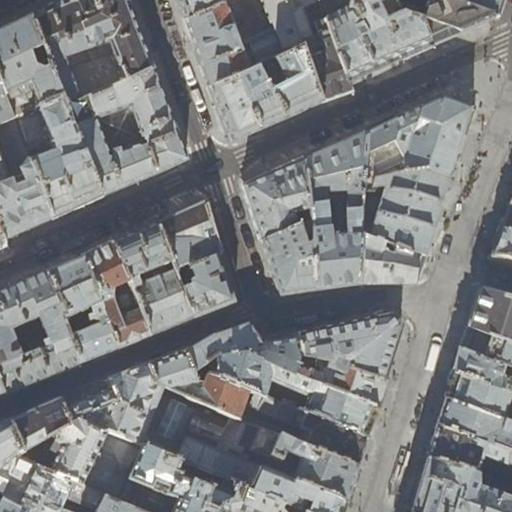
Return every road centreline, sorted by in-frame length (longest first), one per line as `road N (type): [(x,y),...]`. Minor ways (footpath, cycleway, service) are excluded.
road 1 (residential): [(216,169),(511,41)]
road 2 (residential): [(262,310),(240,311),(0,409)]
road 3 (residential): [(0,262),(216,169)]
road 4 (residential): [(444,296),(364,295),(262,310)]
road 5 (residential): [(152,0),(216,169)]
road 6 (residential): [(262,310),(216,169)]
